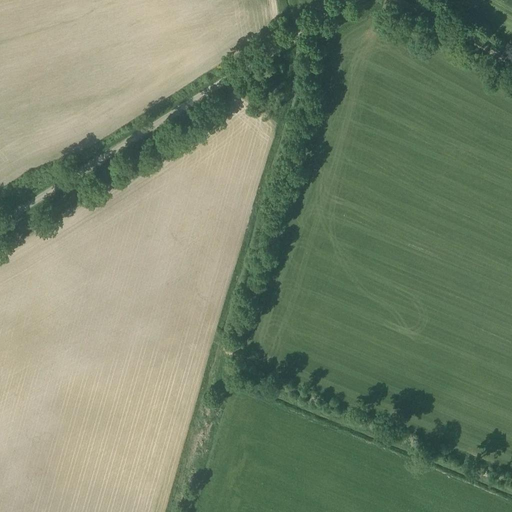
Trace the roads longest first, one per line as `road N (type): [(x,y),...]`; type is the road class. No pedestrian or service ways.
road 1 (unclassified): [(0,214),(352,0)]
road 2 (unclassified): [(511,65),(398,0)]
